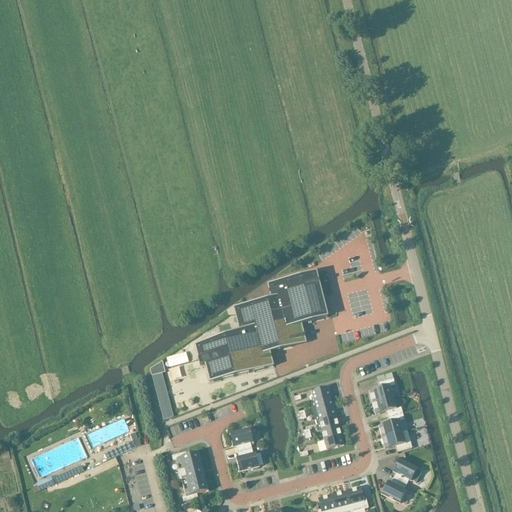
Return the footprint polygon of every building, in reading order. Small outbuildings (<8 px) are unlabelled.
[(239,332),(195,347),(201,370),(206,369),(210,384),(274,368),(270,354),(291,349),(306,345),(305,340),(301,326),(328,319),(328,317),(323,297),(317,274),(274,285),(268,287),(271,300),(244,307),(233,310),(235,316),(235,317),(239,332)] [(235,317),(235,316),(234,310),(227,312),(229,318),(230,324),(237,322),(235,317)] [(165,359),(168,369),(188,363),(185,353),(165,359)] [(162,363),(150,371),(152,378),(162,375),(165,374),(164,368),(162,363)] [(162,375),(152,378),(163,422),(173,418),(162,375)] [(393,380),(378,384),(380,390),(371,393),(372,398),(371,398),(372,404),(393,399),(390,388),(395,387),(393,380)] [(331,399),(328,389),(311,393),(314,403),(331,399)] [(333,409),(331,399),(314,403),(310,404),(312,414),(333,409)] [(386,413),(388,419),(403,415),(401,409),(396,410),(393,399),(372,404),(374,411),(376,411),(377,416),(386,413)] [(336,418),(333,409),(312,414),(315,424),(336,418)] [(404,421),(403,415),(388,419),(389,425),(380,427),(382,432),(380,433),(382,439),(402,434),(399,423),(404,421)] [(338,428),(336,418),(315,424),(317,433),(322,432),(338,428)] [(341,437),(338,428),(322,432),(324,442),(341,437)] [(236,449),(237,454),(252,450),(250,444),(253,444),(249,431),(230,436),(232,445),(234,450),(236,449)] [(405,445),(402,434),(382,439),(384,446),(385,445),(386,450),(395,448),(397,454),(412,450),(410,443),(405,445)] [(344,447),(341,437),(324,442),(327,451),(327,452),(344,447)] [(139,439),(133,442),(136,449),(141,446),(139,439)] [(133,442),(123,447),(126,453),(136,449),(133,442)] [(122,455),(119,448),(104,455),(107,462),(122,455)] [(252,450),(237,454),(239,459),(236,460),(240,473),(259,468),(256,455),(253,456),(252,450)] [(197,495),(200,495),(208,492),(198,455),(187,458),(186,454),(172,457),(173,462),(177,461),(179,472),(177,472),(180,482),(182,481),(186,498),(182,499),(183,503),(198,499),(197,495)] [(398,471),(393,480),(406,486),(409,481),(411,482),(416,484),(421,473),(417,471),(400,462),(395,470),(398,471)] [(40,493),(55,486),(51,479),(36,485),(37,487),(40,493)] [(406,486),(393,480),(389,489),(386,487),(382,496),(400,505),(406,493),(404,492),(406,486)] [(359,511),(368,510),(366,500),(364,500),(361,489),(360,489),(352,491),(352,493),(347,494),(351,511),(359,511)] [(351,511),(347,494),(345,494),(341,496),(340,494),(332,497),(336,511),(351,511)] [(336,511),(332,497),(332,498),(327,499),(326,498),(318,500),(321,511),(319,511),(336,511)]
